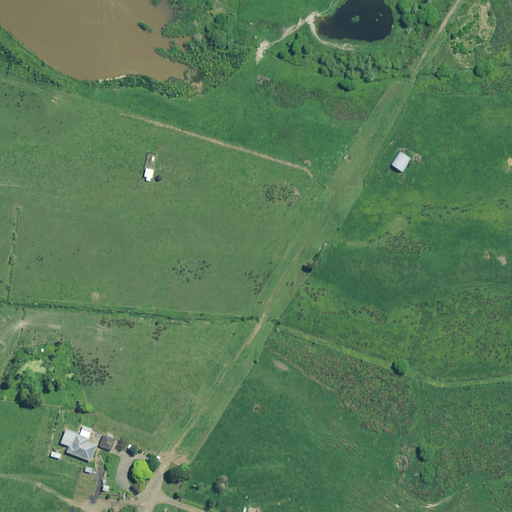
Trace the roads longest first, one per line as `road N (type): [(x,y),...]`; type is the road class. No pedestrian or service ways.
road 1 (unclassified): [(339,192),(167,458),(148,503)]
road 2 (track): [(457,0),(339,192)]
